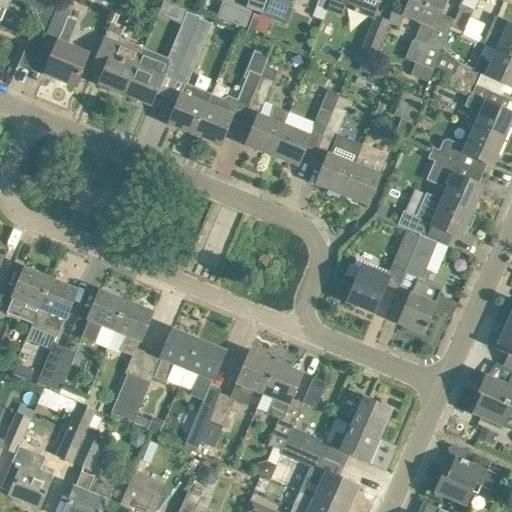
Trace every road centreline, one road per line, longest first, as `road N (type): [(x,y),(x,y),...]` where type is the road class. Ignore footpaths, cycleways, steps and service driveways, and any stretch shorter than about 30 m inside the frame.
road 1 (residential): [(297,329),(23,219),(4,183),(29,113)]
road 2 (residential): [(297,329),(319,258),(305,226),(29,113)]
road 3 (residential): [(442,387),(511,227)]
road 4 (residential): [(442,387),(297,329)]
road 5 (residential): [(387,511),(442,387)]
